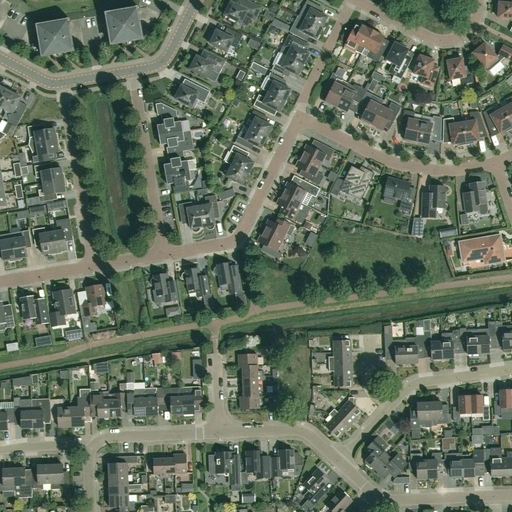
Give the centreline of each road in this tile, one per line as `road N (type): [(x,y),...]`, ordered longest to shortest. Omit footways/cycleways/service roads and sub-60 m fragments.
road 1 (residential): [(296,116),(393,162),(460,170),(498,161)]
road 2 (residential): [(164,256),(243,234),(296,116)]
road 3 (residential): [(164,256),(132,70)]
road 4 (residential): [(94,267),(63,83)]
road 5 (residential): [(477,0),(475,22),(452,40),(355,0)]
road 6 (residential): [(221,433),(102,437),(91,445)]
road 7 (residential): [(390,408),(422,380),(511,369)]
road 8 (residential): [(340,465),(302,431),(221,433)]
road 9 (residential): [(296,116),(353,0)]
